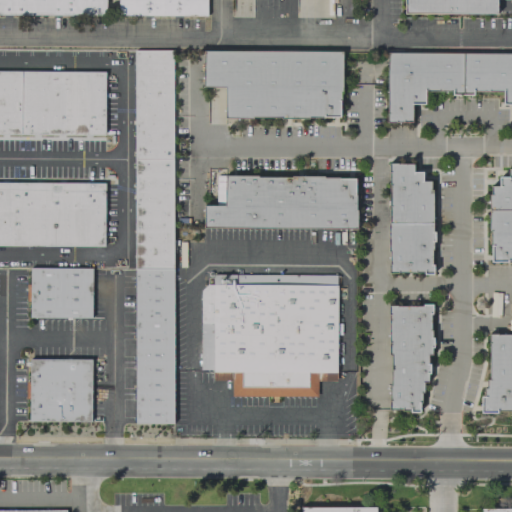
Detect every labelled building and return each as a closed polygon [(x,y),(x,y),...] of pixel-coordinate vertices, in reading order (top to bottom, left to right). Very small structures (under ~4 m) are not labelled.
[(0,0),(105,0),(105,13),(0,12),(0,0)] [(118,0),(204,0),(204,15),(118,14),(118,0)] [(405,0),(497,0),(497,11),(405,10),(405,0)] [(135,425),(173,424),(170,50),(133,50),(135,425)] [(342,116),(341,53),(204,53),(204,89),(225,89),(224,115),(342,116)] [(388,123),(388,53),(463,54),(463,95),(453,95),(453,92),(427,92),(426,105),(410,105),(409,123),(388,123)] [(511,54),(463,54),(463,95),(475,96),(475,93),(503,93),(503,105),(511,105),(511,54)] [(0,71),(105,73),(104,135),(0,133),(0,71)] [(430,223),(430,191),(427,191),(427,183),(418,183),(418,173),(411,173),(411,165),(390,165),(390,223),(430,223)] [(511,210),(489,211),(489,196),(492,195),(492,186),(499,186),(499,177),(508,177),(508,169),(511,169),(511,210)] [(204,228),(205,206),(225,206),(225,177),(356,177),(356,228),(204,228)] [(0,182),(103,183),(103,246),(0,244),(0,182)] [(511,262),(491,262),(491,231),(489,231),(489,211),(511,210),(511,262)] [(434,274),(434,232),(430,232),(430,223),(390,223),(389,274),(434,274)] [(29,269),(90,269),(90,317),(29,317),(29,269)] [(231,394),(231,371),(200,371),(200,290),(206,284),(212,284),(212,274),(335,274),(335,371),(315,371),(315,395),(231,394)] [(389,409),(390,306),(429,307),(428,383),(422,384),(422,393),(417,393),(417,403),(422,403),(422,410),(389,409)] [(511,413),(481,413),(481,397),(484,397),(485,390),(487,390),(487,380),(490,381),(490,334),(511,334),(511,413)] [(29,359),(91,359),(90,421),(29,420),(29,359)]
